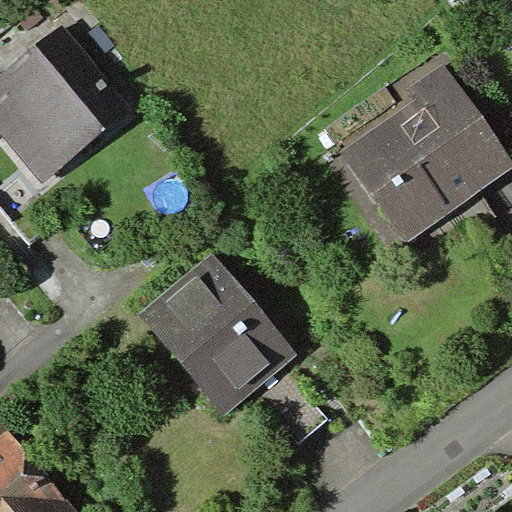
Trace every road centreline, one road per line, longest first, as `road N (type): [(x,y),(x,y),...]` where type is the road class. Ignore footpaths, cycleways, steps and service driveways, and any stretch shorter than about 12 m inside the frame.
road 1 (residential): [(0,391),(137,274)]
road 2 (residential): [(360,511),(504,406)]
